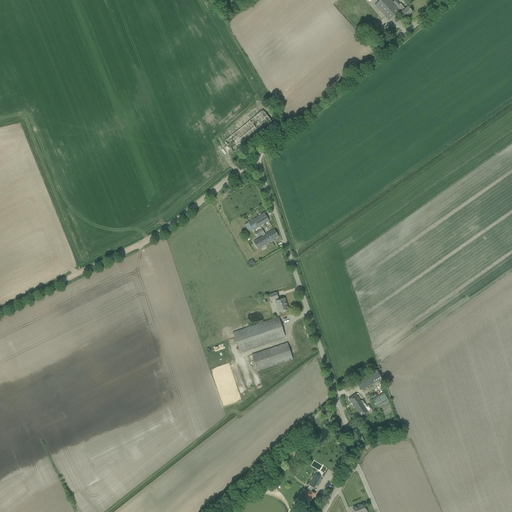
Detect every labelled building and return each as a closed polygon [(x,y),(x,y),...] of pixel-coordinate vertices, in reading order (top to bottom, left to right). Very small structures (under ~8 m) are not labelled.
[(380,0),(375,5),(386,17),(389,20),(399,11),(401,13),(402,12),(407,18),(413,13),(407,7),(405,9),(400,4),(397,7),(390,0),(380,0)] [(224,141),(230,149),(234,153),(272,122),(269,118),(262,110),(224,141)] [(220,137),(218,139),(220,143),(223,147),(226,145),(220,137)] [(253,229),(268,220),(264,213),(249,223),(253,229)] [(262,229),(258,232),(255,233),(257,237),(262,234),(264,236),(254,242),(258,249),(278,237),(274,230),(265,235),(262,229)] [(276,293),(272,294),(269,295),(271,301),(275,300),(275,301),(275,302),(278,309),(279,309),(280,313),(288,310),(284,298),(279,300),(278,298),(276,293)] [(278,317),(274,319),(233,333),(239,352),(285,336),(278,317)] [(287,343),(282,345),(252,355),(257,371),(293,359),(287,343)] [(377,370),(360,379),(356,382),(360,391),(382,379),(377,370)] [(374,399),(378,408),(389,401),(384,393),(374,399)] [(349,399),(361,416),(371,409),(368,405),(366,406),(362,401),(360,401),(355,394),(349,399)] [(280,465),(276,459),(271,464),(275,469),(280,465)] [(315,494),(311,491),(313,488),(314,488),(321,477),(315,474),(309,485),(310,486),(308,490),(307,489),(306,491),(303,489),(300,495),(305,498),(302,502),(307,505),(309,501),(310,501),(315,494)]
